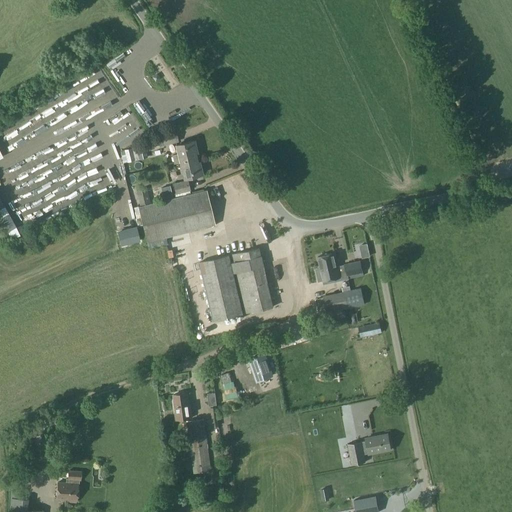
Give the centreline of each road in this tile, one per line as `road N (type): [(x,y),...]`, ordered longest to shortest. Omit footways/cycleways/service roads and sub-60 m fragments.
road 1 (unknown): [(46,511),(39,434),(58,410),(296,320),(296,224)]
road 2 (unclassified): [(127,0),(277,213),(296,224),(371,214)]
road 3 (unclassified): [(430,511),(371,214)]
road 4 (unclassified): [(371,214),(511,189)]
